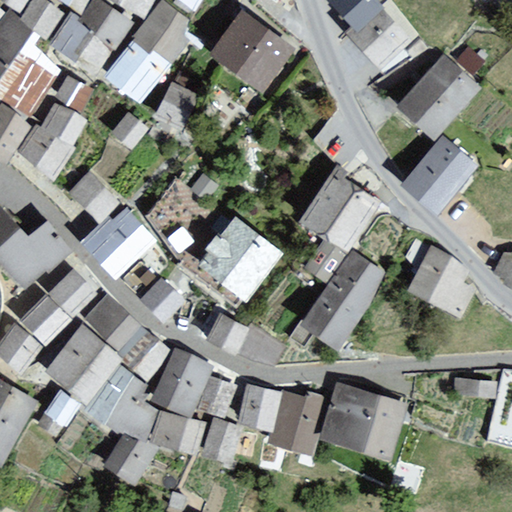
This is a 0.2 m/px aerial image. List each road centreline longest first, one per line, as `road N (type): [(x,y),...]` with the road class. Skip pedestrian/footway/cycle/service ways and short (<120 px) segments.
road 1 (residential): [(511,365),(268,379),(198,351),(139,310),(0,174)]
road 2 (tertiary): [(511,305),(405,195),(361,129),(305,0)]
